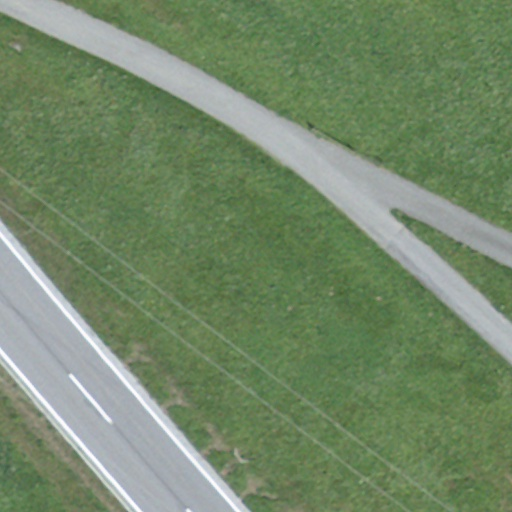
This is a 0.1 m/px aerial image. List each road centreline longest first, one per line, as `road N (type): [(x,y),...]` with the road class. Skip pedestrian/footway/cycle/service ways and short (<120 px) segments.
road 1 (unclassified): [(39,0),(319,151),(511,326)]
road 2 (primary): [(0,287),(191,511)]
